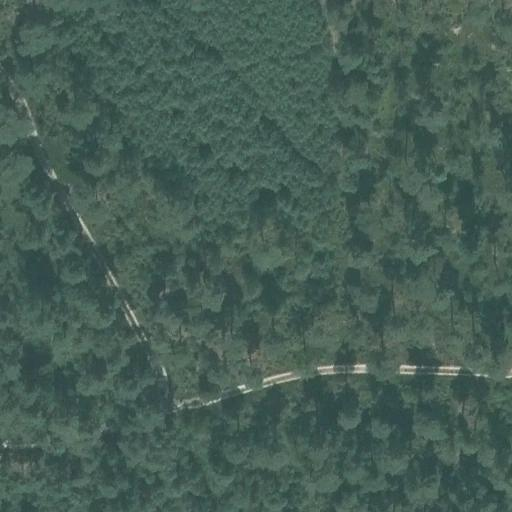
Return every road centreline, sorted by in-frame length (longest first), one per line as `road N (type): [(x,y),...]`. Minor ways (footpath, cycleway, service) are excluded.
road 1 (track): [(0,63),(175,402),(109,429),(0,439)]
road 2 (track): [(175,402),(312,353),(511,353)]
